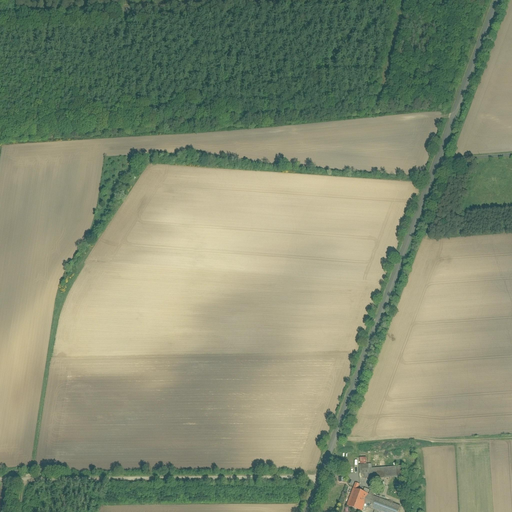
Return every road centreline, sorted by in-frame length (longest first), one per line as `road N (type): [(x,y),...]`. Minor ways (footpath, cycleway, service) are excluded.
road 1 (tertiary): [(498,0),(308,511)]
road 2 (track): [(320,477),(0,479)]
road 3 (unclassified): [(0,18),(248,0)]
road 4 (track): [(369,462),(419,444),(511,438)]
